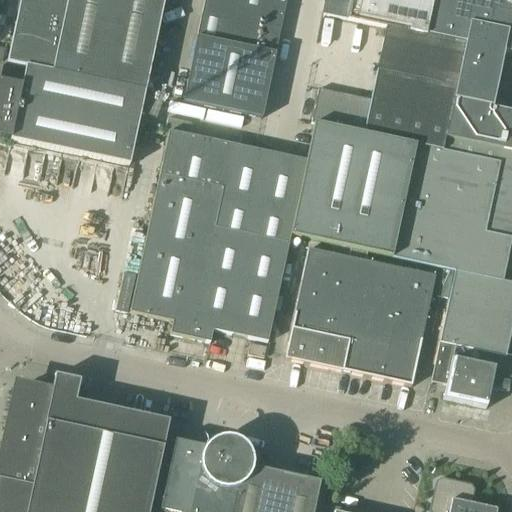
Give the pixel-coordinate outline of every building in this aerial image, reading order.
[(142,105),(163,0),(20,0),(7,65),(25,69),(23,79),(142,105)] [(204,0),(196,40),(274,57),(286,0),(204,0)] [(425,37),(433,0),(351,0),(350,6),(347,22),(386,30),(425,38),(425,37)] [(511,31),(511,0),(433,0),(425,37),(464,45),(469,22),(511,31)] [(347,22),(350,6),(324,1),(321,17),(347,22)] [(504,53),(511,54),(511,31),(469,22),(464,45),(455,89),(453,101),(492,109),(501,67),(504,53)] [(386,30),(376,73),(455,89),(464,45),(425,37),(425,38),(386,30)] [(274,57),(196,40),(183,104),(261,120),(274,57)] [(442,153),(444,140),(455,89),(376,73),(370,102),(349,98),(346,93),(341,96),(318,91),(311,126),(314,126),(415,147),(442,153)] [(137,127),(142,105),(23,79),(21,89),(2,85),(3,84),(1,83),(1,87),(0,86),(0,139),(9,142),(9,143),(128,168),(137,127)] [(511,113),(492,109),(453,101),(444,140),(511,153),(511,113)] [(167,119),(165,131),(188,136),(191,125),(167,119)] [(314,126),(306,164),(290,238),(391,260),(415,147),(314,126)] [(290,238),(306,164),(168,134),(129,315),(172,325),(169,337),(209,345),(212,333),(267,345),(290,238)] [(511,153),(444,140),(442,153),(502,165),(487,237),(511,242),(511,241),(511,153)] [(502,165),(442,153),(415,147),(391,260),(442,271),(454,273),(502,284),(511,242),(487,237),(502,165)] [(308,251),(284,361),(410,389),(434,279),(308,251)] [(442,271),(436,298),(448,301),(454,273),(442,271)] [(511,327),(511,285),(502,284),(454,273),(448,301),(439,344),(497,356),(489,391),(499,393),(507,395),(511,373),(511,359),(505,358),(511,327)] [(123,275),(114,313),(126,315),(135,277),(123,275)] [(489,391),(497,356),(439,344),(435,361),(430,383),(430,384),(445,388),(442,402),(485,411),(489,394),(489,391)] [(265,349),(250,346),(247,357),(263,360),(265,349)] [(0,511),(148,511),(164,442),(168,425),(74,404),(79,384),(53,378),(53,380),(49,398),(43,397),(15,391),(0,460),(0,511)] [(312,511),(318,485),(255,471),(259,455),(213,445),(211,452),(174,444),(159,511),(312,511)] [(435,483),(428,511),(348,511),(335,509),(333,511),(494,511),(471,505),(474,492),(470,486),(440,480),(435,483)]
